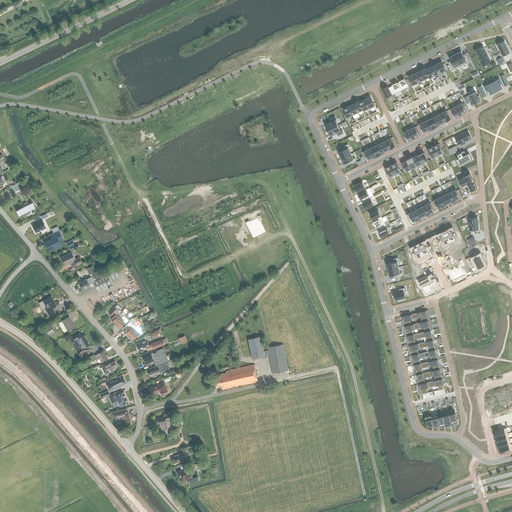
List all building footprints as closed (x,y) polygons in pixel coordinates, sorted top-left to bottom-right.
[(501,57),(496,59),(498,64),(504,61),(502,56),(510,53),(504,41),(504,42),(497,45),(500,50),(499,51),(500,53),(499,53),(500,53),(501,56),(501,57)] [(482,46),(474,50),(481,62),(488,59),(482,46)] [(461,52),(455,54),(461,66),(470,62),(467,56),(464,57),(461,52)] [(452,63),(449,65),(452,71),(461,66),(455,54),(449,57),(452,63)] [(442,61),(436,64),(441,73),(446,70),(442,61)] [(436,64),(431,67),(435,75),(441,73),(436,64)] [(431,67),(426,69),(429,77),(430,78),(435,75),(431,67)] [(425,68),(420,71),(424,80),(429,77),(426,69),(425,68)] [(419,71),(414,74),(418,83),(423,80),(419,71)] [(414,74),(408,77),(409,78),(412,85),(418,83),(414,74)] [(399,82),(398,83),(401,90),(408,87),(404,78),(399,81),(399,82)] [(499,78),(491,82),(495,91),(501,88),(500,85),(502,84),(499,78)] [(392,86),(390,87),(394,94),(395,93),(396,97),(402,94),(401,91),(401,90),(398,83),(397,82),(392,85),(392,86)] [(491,82),(483,86),(486,92),(488,91),(489,94),(490,93),(495,91),(491,82)] [(388,87),(382,89),(386,98),(394,94),(390,87),(388,88),(388,87)] [(469,95),(463,98),(466,104),(472,101),(473,104),(480,101),(479,100),(480,99),(478,96),(477,96),(475,91),(468,94),(469,95)] [(370,97),(365,99),(369,108),(375,105),(370,97)] [(359,102),(363,110),(363,111),(369,108),(365,99),(360,102),(359,102)] [(359,101),(353,104),(357,112),(363,110),(359,102),(359,101)] [(462,103),(456,106),(461,115),(467,113),(462,103)] [(353,104),(348,106),(352,115),(357,112),(353,104)] [(348,106),(342,109),(346,118),(347,118),(352,115),(348,106)] [(456,106),(450,109),(455,118),(461,115),(456,106)] [(446,110),(441,113),(445,122),(451,119),(446,110)] [(441,113),(435,116),(440,125),(445,122),(441,113)] [(331,122),(325,125),(328,130),(338,125),(335,120),(336,119),(334,116),(329,119),(331,122)] [(435,116),(430,119),(435,128),(440,126),(440,125),(435,116)] [(430,119),(424,121),(429,130),(429,131),(435,128),(430,119)] [(424,121),(419,124),(423,133),(429,130),(424,121)] [(338,125),(328,130),(330,136),(337,133),(338,136),(343,133),(341,130),(338,125)] [(415,126),(409,129),(414,139),(420,136),(415,126)] [(409,129),(404,132),(408,142),(414,139),(409,129)] [(465,132),(455,137),(458,145),(469,139),(465,132)] [(391,138),(385,141),(390,150),(395,147),(391,138)] [(385,141),(380,143),(384,152),(390,150),(385,141)] [(380,143),(374,146),(379,156),(385,153),(384,152),(380,143)] [(439,143),(433,146),(438,156),(443,153),(439,143)] [(344,150),(338,153),(341,158),(351,153),(348,148),(349,147),(348,144),(343,147),(344,150)] [(374,146),(369,149),(373,158),(374,159),(379,156),(374,146)] [(428,149),(427,149),(432,159),(438,156),(433,146),(428,149)] [(455,146),(449,150),(451,154),(457,151),(455,146)] [(369,149),(363,152),(368,160),(373,158),(369,149)] [(423,152),(418,155),(422,163),(428,161),(423,152)] [(459,158),(457,159),(459,165),(464,162),(465,164),(468,163),(467,161),(472,159),(469,153),(464,155),(462,152),(457,154),(459,158)] [(351,153),(341,158),(344,164),(350,161),(351,164),(356,161),(355,158),(353,159),(351,153)] [(418,155),(412,157),(417,166),(422,163),(418,155)] [(412,157),(406,159),(407,160),(411,169),(417,166),(412,157)] [(407,160),(401,163),(406,172),(411,169),(407,160)] [(396,162),(391,165),(395,174),(401,172),(396,162)] [(391,165),(385,168),(389,177),(395,174),(391,165)] [(464,177),(458,180),(463,189),(466,187),(465,185),(467,184),(470,191),(477,188),(474,182),(473,183),(471,179),(473,179),(470,173),(465,175),(463,176),(464,177)] [(362,181),(354,185),(356,191),(358,190),(359,193),(366,189),(362,181)] [(15,193),(21,190),(17,182),(12,185),(15,193)] [(359,193),(358,193),(360,199),(362,198),(363,201),(370,197),(373,195),(369,188),(366,189),(359,193)] [(456,189),(450,192),(454,201),(458,200),(457,199),(460,198),(456,189)] [(450,192),(445,195),(449,203),(451,202),(452,203),(454,201),(450,192)] [(445,195),(439,197),(444,207),(447,205),(449,203),(445,195)] [(363,202),(362,203),(365,208),(373,204),(370,197),(363,201),(363,202)] [(439,197),(434,200),(438,209),(440,208),(441,208),(444,207),(439,197)] [(22,207),(17,210),(19,215),(25,212),(26,216),(32,213),(30,210),(34,208),(32,203),(28,205),(27,203),(21,206),(22,207)] [(430,203),(424,205),(429,215),(432,213),(432,212),(434,211),(430,203)] [(424,205),(419,208),(423,217),(426,215),(426,216),(429,215),(424,205)] [(419,208),(414,211),(418,220),(421,218),(423,217),(419,208)] [(378,210),(370,214),(373,220),(374,219),(375,221),(382,218),(378,210)] [(414,211),(408,213),(412,222),(415,221),(418,220),(414,211)] [(375,221),(373,222),(376,227),(377,227),(378,229),(389,223),(387,220),(384,222),(382,218),(375,221)] [(472,222),(470,222),(471,226),(472,226),(472,229),(478,229),(477,218),(471,218),(472,222)] [(35,233),(46,228),(42,221),(32,226),(35,233)] [(379,231),(378,231),(381,237),(389,233),(387,228),(390,226),(389,223),(378,229),(379,231)] [(257,226),(244,232),(246,235),(258,229),(257,226)] [(451,229),(445,232),(450,242),(456,239),(457,241),(460,240),(457,235),(454,236),(451,229)] [(52,239),(44,243),(48,251),(60,244),(58,241),(62,239),(59,231),(50,236),(52,239)] [(445,232),(440,235),(443,242),(440,243),(443,248),(446,247),(445,245),(450,242),(445,232)] [(424,243),(418,246),(423,255),(429,253),(430,255),(433,253),(430,248),(428,249),(424,243)] [(418,246),(413,248),(416,255),(413,256),(416,262),(419,260),(418,258),(423,255),(418,246)] [(75,259),(71,252),(60,257),(64,265),(74,260),(76,266),(82,263),(79,257),(75,259)] [(478,268),(484,265),(479,255),(469,260),(471,266),(475,264),(478,268)] [(393,262),(386,264),(388,270),(399,267),(397,261),(399,261),(398,258),(392,259),(393,262)] [(121,262),(97,274),(95,270),(93,266),(86,269),(88,274),(91,278),(86,281),(86,279),(79,283),(82,289),(89,286),(88,284),(92,282),(97,291),(105,286),(105,287),(112,283),(108,275),(111,274),(111,275),(124,268),(121,262)] [(446,268),(443,270),(445,275),(448,273),(448,272),(449,272),(453,280),(458,277),(454,268),(452,265),(447,268),(448,271),(447,271),(446,268)] [(459,265),(454,268),(458,277),(464,274),(459,265)] [(399,267),(388,270),(389,276),(396,274),(397,277),(402,276),(401,273),(400,273),(399,267)] [(433,277),(427,280),(432,290),(438,287),(434,280),(437,279),(435,273),(432,275),(433,277)] [(420,280),(418,282),(420,287),(423,286),(426,292),(432,290),(427,280),(421,283),(420,280)] [(400,292),(394,294),(395,300),(397,299),(397,302),(406,300),(404,292),(405,291),(404,288),(399,289),(400,292)] [(52,308),(56,306),(51,296),(44,300),(42,301),(44,304),(47,310),(46,311),(49,316),(55,313),(52,308)] [(120,313),(120,311),(118,309),(119,307),(117,305),(114,308),(113,307),(108,312),(112,315),(113,316),(111,318),(113,320),(112,321),(115,324),(124,314),(122,312),(121,314),(120,313)] [(426,311),(414,313),(415,318),(421,317),(422,322),(428,321),(427,318),(426,311)] [(414,313),(403,316),(404,323),(405,326),(411,325),(410,320),(415,318),(414,313)] [(126,315),(124,314),(115,324),(117,326),(119,325),(120,327),(123,323),(124,324),(128,320),(125,317),(126,315)] [(74,327),(69,317),(61,321),(67,331),(74,327)] [(125,333),(128,336),(137,326),(135,323),(136,322),(133,318),(130,322),(129,321),(123,327),(126,330),(125,331),(126,332),(125,333)] [(422,322),(417,323),(418,328),(423,327),(424,332),(431,330),(430,327),(428,321),(422,322)] [(411,325),(405,326),(407,333),(407,336),(414,334),(412,330),(418,328),(417,323),(411,325)] [(50,324),(41,330),(46,338),(55,333),(50,324)] [(137,326),(128,336),(131,339),(132,337),(133,339),(137,335),(135,334),(136,333),(135,331),(136,329),(137,330),(139,328),(137,326)] [(424,332),(419,333),(420,338),(425,337),(427,342),(433,340),(432,337),(431,330),(424,332)] [(81,336),(79,332),(69,339),(76,351),(81,347),(81,348),(84,346),(85,347),(89,345),(86,339),(86,337),(85,336),(83,335),(81,336)] [(414,334),(407,336),(409,343),(410,346),(416,344),(415,339),(420,338),(419,333),(414,334)] [(185,336),(178,338),(180,344),(187,342),(185,336)] [(283,344),(266,347),(267,350),(263,351),(260,336),(248,339),(252,359),(264,357),(268,356),(271,374),(288,371),(283,344)] [(147,351),(164,344),(162,339),(155,342),(155,343),(149,345),(147,339),(145,340),(136,344),(138,349),(142,348),(142,349),(146,347),(147,351)] [(427,342),(421,343),(422,348),(428,346),(429,351),(435,350),(434,347),(433,340),(427,342)] [(416,344),(410,346),(411,352),(412,355),(418,354),(417,349),(422,348),(421,343),(416,344)] [(161,364),(168,361),(163,348),(156,351),(156,352),(153,354),(153,352),(152,353),(142,356),(145,364),(149,362),(149,363),(153,361),(155,366),(161,364)] [(94,349),(82,351),(78,353),(80,358),(94,349)] [(107,358),(108,357),(107,355),(106,355),(103,350),(99,353),(94,356),(93,355),(90,356),(92,361),(98,358),(100,362),(103,360),(107,358)] [(429,351),(424,353),(425,357),(430,356),(431,361),(438,359),(437,356),(435,350),(429,351)] [(418,354),(412,355),(414,362),(414,365),(421,364),(419,359),(425,357),(424,353),(418,354)] [(431,361),(426,362),(427,367),(432,366),(434,371),(440,369),(439,366),(438,359),(431,361)] [(109,364),(108,362),(101,366),(105,374),(109,372),(114,369),(116,368),(115,366),(117,365),(115,361),(109,364)] [(421,364),(414,365),(416,372),(417,375),(423,373),(422,368),(427,367),(426,362),(421,364)] [(160,373),(159,372),(168,369),(167,363),(157,367),(157,368),(148,372),(150,376),(154,375),(155,375),(160,373)] [(222,389),(257,382),(254,365),(226,371),(226,373),(220,374),(220,376),(214,377),(216,387),(222,386),(222,389)] [(434,371),(428,372),(429,377),(435,375),(436,380),(442,379),(442,376),(440,369),(434,371)] [(423,373),(417,375),(418,381),(419,384),(425,383),(424,378),(429,377),(428,372),(423,373)] [(110,391),(111,390),(126,383),(123,377),(122,375),(120,376),(115,379),(115,378),(106,382),(108,387),(110,391)] [(436,380),(431,382),(432,387),(437,385),(438,390),(445,389),(444,386),(442,379),(436,380)] [(153,394),(159,391),(160,394),(163,393),(167,391),(166,389),(164,384),(164,382),(160,384),(150,387),(153,394)] [(425,383),(419,384),(421,391),(421,394),(428,393),(426,388),(432,387),(431,382),(425,383)] [(508,388),(503,390),(505,399),(511,398),(508,388)] [(108,390),(99,395),(101,399),(110,394),(108,390)] [(497,391),(492,393),(494,402),(500,401),(497,391)] [(117,401),(120,406),(123,405),(128,403),(123,392),(118,395),(116,396),(114,393),(108,395),(112,403),(117,401)] [(492,393),(486,394),(489,404),(494,402),(492,393)] [(126,409),(114,413),(116,420),(121,419),(123,426),(130,424),(128,414),(127,414),(126,409)] [(455,410),(449,412),(451,424),(452,424),(458,422),(458,419),(457,419),(455,410)] [(449,412),(442,413),(443,416),(446,425),(451,424),(449,412)] [(431,415),(425,417),(426,423),(425,423),(426,427),(433,425),(431,417),(431,415)] [(431,417),(433,425),(433,426),(439,425),(437,417),(438,417),(437,415),(431,417)] [(438,417),(437,417),(439,425),(440,427),(443,427),(443,426),(446,425),(443,416),(438,417)] [(156,424),(158,425),(159,431),(168,429),(167,426),(170,425),(169,423),(169,418),(166,419),(165,418),(157,420),(156,422),(156,424)] [(498,430),(494,431),(496,437),(508,433),(506,428),(498,430)] [(496,437),(494,437),(496,442),(497,442),(509,439),(508,433),(496,437)] [(509,439),(497,442),(499,448),(511,445),(509,439)] [(511,448),(511,445),(499,448),(500,453),(511,450),(511,448)] [(182,457),(184,456),(182,452),(174,456),(174,457),(171,458),(173,464),(183,460),(182,457)] [(191,474),(189,475),(187,469),(177,472),(180,481),(188,478),(189,479),(188,480),(189,484),(199,480),(198,477),(193,478),(191,474)]
